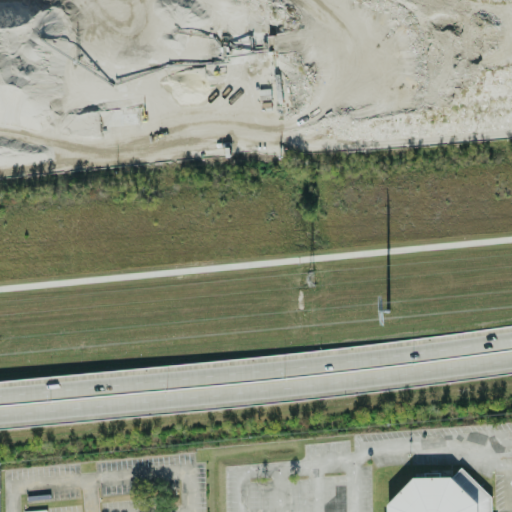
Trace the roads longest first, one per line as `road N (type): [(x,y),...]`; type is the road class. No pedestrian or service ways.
road 1 (motorway): [(0,418),(328,388),(511,360)]
road 2 (motorway): [(511,333),(0,389)]
